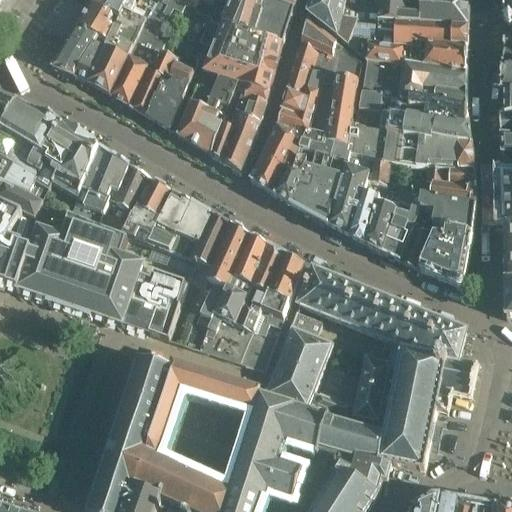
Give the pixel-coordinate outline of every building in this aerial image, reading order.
[(124,0),(99,0),(94,7),(115,19),(122,22),(125,15),(134,19),(138,9),(131,5),(124,0)] [(148,23),(143,35),(135,51),(130,63),(131,63),(114,100),(133,112),(145,88),(162,56),(167,45),(151,38),(168,8),(180,15),(186,0),(161,0),(154,14),(148,23)] [(133,0),(131,5),(138,9),(139,9),(144,12),(146,9),(153,13),(156,6),(145,0),(133,0)] [(222,25),(223,26),(256,38),(257,38),(265,15),(258,12),(262,1),(296,12),(299,0),(232,0),(230,6),(222,25)] [(312,19),(311,19),(312,19),(318,23),(317,25),(338,41),(340,39),(344,21),(348,0),(315,0),(313,12),(312,17),(311,17),(311,18),(312,19)] [(408,0),(348,0),(344,21),(397,26),(454,30),(470,31),(470,0),(423,0),(421,19),(407,17),(408,0)] [(265,15),(257,38),(285,47),(296,12),(262,1),(258,12),(265,15)] [(94,7),(80,31),(100,41),(109,45),(116,31),(110,27),(115,19),(94,7)] [(370,47),(395,50),(396,51),(414,52),(414,47),(428,48),(429,47),(453,49),(453,50),(469,52),(470,31),(454,30),(397,26),(344,21),(340,39),(340,41),(350,48),(353,39),(370,45),(370,47)] [(285,114),(279,129),(296,134),(292,142),(303,147),(290,174),(305,178),(312,157),(331,161),(336,148),(327,145),(338,80),(360,85),(363,67),(310,24),(304,47),(320,54),(315,75),(307,97),(308,98),(302,120),(285,114)] [(221,81),(240,87),(251,90),(272,96),(285,47),(257,38),(256,38),(223,26),(204,75),(204,76),(221,81)] [(80,31),(76,36),(57,68),(58,69),(59,72),(58,73),(77,80),(96,48),(100,41),(80,31)] [(93,81),(91,86),(114,100),(131,63),(130,63),(135,51),(119,43),(123,34),(116,31),(109,45),(106,53),(107,53),(96,80),(95,81),(93,81)] [(145,88),(133,112),(150,122),(165,87),(170,89),(174,87),(176,83),(172,81),(177,67),(183,53),(167,45),(162,56),(145,88)] [(304,47),(297,69),(315,75),(320,54),(304,47)] [(404,67),(425,71),(468,78),(469,52),(453,50),(453,49),(429,47),(428,48),(414,47),(414,52),(396,51),(395,50),(370,47),(368,65),(404,70),(404,67)] [(96,48),(77,80),(91,86),(93,81),(95,81),(96,80),(107,53),(106,53),(96,48)] [(368,65),(364,96),(385,99),(411,103),(412,102),(422,103),(437,105),(468,112),(468,78),(425,71),(404,67),(404,70),(368,65)] [(150,122),(172,135),(192,89),(191,87),(195,75),(177,67),(172,81),(176,83),(174,87),(170,89),(165,87),(150,122)] [(315,75),(297,69),(290,93),(307,97),(315,75)] [(501,94),(502,96),(511,96),(511,70),(505,70),(504,70),(504,72),(505,72),(502,94),(501,94)] [(360,85),(338,80),(327,145),(336,148),(350,151),(360,85)] [(181,133),(179,139),(202,153),(214,160),(225,129),(218,126),(221,118),(217,116),(221,106),(231,110),(240,87),(221,81),(208,113),(191,106),(181,133)] [(251,90),(247,100),(269,107),(272,96),(251,90)] [(307,97),(290,93),(285,114),(302,120),(308,98),(307,97)] [(511,96),(502,96),(502,119),(506,119),(511,119),(511,96)] [(468,130),(468,112),(437,105),(422,103),(412,102),(411,103),(385,99),(384,101),(366,99),(363,113),(378,116),(391,118),(409,120),(468,130)] [(263,127),(269,107),(247,100),(241,118),(242,119),(263,127)] [(0,141),(19,110),(16,108),(10,106),(7,105),(1,102),(0,101),(0,141)] [(20,108),(19,110),(0,141),(0,205),(33,223),(35,224),(47,204),(45,203),(59,179),(42,169),(47,158),(63,130),(44,119),(44,121),(20,108)] [(363,113),(361,113),(359,127),(354,126),(350,157),(390,166),(401,170),(418,172),(429,173),(476,174),(473,148),(436,141),(435,145),(405,139),(409,120),(391,118),(378,116),(363,113)] [(214,160),(225,167),(242,119),(241,118),(237,117),(235,122),(231,126),(227,124),(225,129),(214,160)] [(225,167),(243,178),(262,127),(242,119),(225,167)] [(506,119),(502,119),(503,139),(511,139),(511,119),(506,119)] [(471,131),(471,130),(468,130),(409,120),(405,139),(435,145),(436,141),(473,148),(473,147),(472,147),(470,132),(471,131)] [(279,129),(252,184),(278,201),(290,174),(303,147),(292,142),(296,134),(279,129)] [(63,130),(47,158),(52,161),(49,167),(56,171),(54,176),(60,179),(59,179),(57,184),(62,187),(60,191),(79,204),(84,193),(92,177),(102,153),(102,152),(63,130)] [(511,139),(503,139),(504,160),(511,160),(511,139)] [(312,157),(305,178),(293,211),(295,211),(327,227),(327,228),(330,230),(344,181),(347,170),(372,178),(375,164),(351,158),(349,157),(350,152),(350,151),(336,148),(331,161),(312,157)] [(92,177),(84,193),(79,204),(78,203),(72,217),(100,229),(110,208),(111,205),(101,201),(102,200),(111,177),(117,163),(102,153),(92,177)] [(111,177),(102,200),(101,201),(111,205),(110,208),(117,211),(118,208),(118,205),(120,198),(122,199),(132,172),(117,163),(111,177)] [(385,166),(375,164),(372,178),(369,187),(388,192),(390,187),(392,168),(385,166)] [(344,181),(330,230),(332,231),(350,240),(365,198),(366,198),(369,187),(372,178),(347,170),(345,177),(344,181)] [(477,200),(477,192),(428,187),(429,173),(418,172),(401,170),(396,195),(403,195),(404,196),(423,201),(477,211),(477,200)] [(152,186),(132,172),(122,199),(120,198),(118,205),(118,208),(117,211),(110,208),(100,229),(124,238),(138,211),(152,186)] [(477,192),(476,174),(429,173),(428,187),(477,192)] [(290,174),(278,201),(293,211),(305,178),(290,174)] [(139,211),(124,238),(129,240),(150,248),(159,230),(160,230),(163,224),(176,199),(175,198),(173,197),(172,198),(158,190),(152,186),(139,211)] [(399,216),(385,258),(386,258),(402,265),(403,266),(419,227),(421,222),(423,215),(422,215),(422,212),(423,201),(404,196),(401,207),(414,211),(412,220),(399,216)] [(365,198),(350,240),(350,241),(367,250),(368,246),(378,209),(380,202),(366,198),(365,198)] [(159,230),(150,248),(166,254),(172,256),(180,240),(201,249),(214,221),(213,221),(214,220),(212,219),(195,209),(193,208),(176,199),(163,224),(160,230),(159,230)] [(423,201),(422,212),(422,215),(423,215),(437,218),(434,230),(448,235),(449,234),(474,240),(474,239),(477,213),(477,211),(423,201)] [(0,287),(18,293),(17,294),(21,295),(50,305),(49,308),(53,309),(53,308),(89,321),(92,322),(93,319),(122,329),(122,330),(125,331),(126,330),(150,338),(149,339),(168,345),(168,344),(171,345),(183,310),(189,291),(157,280),(154,287),(141,283),(146,268),(122,260),(129,240),(124,238),(100,229),(72,217),(65,238),(40,230),(33,252),(24,249),(33,223),(0,205),(0,287)] [(368,246),(367,250),(385,258),(399,216),(399,215),(378,209),(368,246)] [(180,240),(172,256),(198,266),(191,286),(204,292),(207,286),(212,274),(213,273),(232,231),(231,230),(231,231),(214,221),(201,249),(180,240)] [(403,266),(422,275),(434,230),(419,227),(403,266)] [(434,230),(422,275),(429,279),(439,283),(460,291),(461,290),(464,288),(464,289),(466,288),(470,257),(445,250),(447,243),(448,235),(434,230)] [(196,318),(186,350),(187,350),(201,355),(206,340),(209,334),(213,325),(215,321),(225,301),(229,293),(234,282),(253,242),(251,241),(246,238),(233,231),(232,231),(213,273),(212,274),(207,286),(204,292),(191,316),(196,318)] [(448,235),(447,243),(445,250),(470,257),(471,257),(474,240),(449,234),(448,235)] [(206,340),(201,355),(202,355),(204,356),(242,368),(253,339),(237,332),(241,324),(255,292),(269,258),(269,257),(271,253),(270,252),(269,252),(269,251),(253,242),(234,282),(229,293),(225,301),(215,321),(213,325),(209,334),(206,340)] [(241,324),(237,332),(253,339),(256,331),(260,322),(263,314),(270,298),(270,297),(285,266),(285,265),(287,261),(286,260),(271,253),(269,257),(269,258),(255,292),(241,324)] [(166,254),(159,275),(190,285),(191,286),(198,266),(172,256),(166,254)] [(263,314),(260,322),(268,325),(270,326),(282,331),(284,323),(291,306),(303,274),(305,275),(306,272),(306,271),(305,270),(289,262),(287,261),(285,265),(285,266),(270,297),(270,298),(263,314)] [(316,274),(315,275),(313,275),(300,308),(301,309),(300,312),(403,352),(386,438),(336,424),(336,427),(329,424),(331,419),(310,411),(267,397),(265,402),(260,400),(260,397),(253,418),(231,490),(232,492),(225,511),(264,511),(269,498),(294,507),(306,471),(280,463),(285,448),(319,459),(321,453),(337,458),(336,465),(337,471),(339,475),(342,478),(344,476),(353,481),(380,495),(383,485),(387,486),(389,480),(393,470),(425,477),(429,461),(441,464),(443,455),(438,455),(443,430),(447,431),(449,423),(437,421),(438,415),(449,417),(453,397),(472,402),(480,368),(461,364),(467,335),(316,274)] [(324,327),(298,317),(267,397),(310,411),(316,396),(335,347),(319,341),(324,327)] [(253,339),(242,368),(266,376),(279,340),(267,336),(270,326),(268,325),(260,322),(256,331),(253,339)] [(403,352),(390,348),(385,358),(376,353),(372,363),(367,360),(356,412),(351,411),(351,408),(322,396),(321,398),(316,396),(310,411),(331,419),(329,424),(336,427),(336,424),(386,438),(403,352)] [(140,361),(90,511),(128,511),(137,489),(175,372),(140,361)] [(261,391),(174,363),(172,370),(175,372),(137,489),(163,501),(186,511),(225,511),(232,492),(162,460),(185,396),(253,418),(260,397),(261,391)] [(511,436),(500,436),(498,476),(511,477),(511,436)] [(370,511),(380,496),(380,495),(344,476),(320,511),(370,511)] [(137,489),(128,511),(158,511),(163,501),(137,489)] [(186,511),(163,501),(158,511),(186,511)] [(440,511),(443,501),(442,501),(442,502),(436,502),(428,505),(428,506),(424,507),(422,508),(417,511),(440,511)] [(440,511),(457,511),(459,504),(455,503),(455,504),(443,501),(440,511)]
